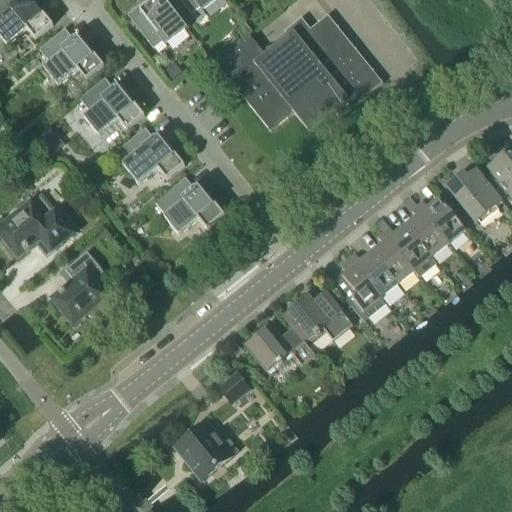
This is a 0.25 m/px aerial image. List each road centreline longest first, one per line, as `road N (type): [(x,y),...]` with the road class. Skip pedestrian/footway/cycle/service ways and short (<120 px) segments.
road 1 (residential): [(297,263),(82,0)]
road 2 (tertiary): [(297,263),(71,439)]
road 3 (tertiary): [(511,108),(465,128),(297,263)]
